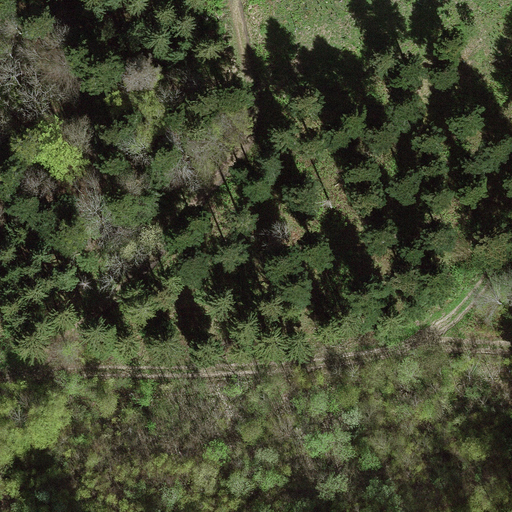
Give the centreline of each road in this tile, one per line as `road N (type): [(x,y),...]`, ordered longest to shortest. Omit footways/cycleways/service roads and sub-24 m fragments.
road 1 (track): [(6,378),(284,364),(411,346),(511,348)]
road 2 (track): [(238,0),(254,128),(102,315),(6,378)]
road 3 (track): [(411,346),(486,289),(511,234)]
